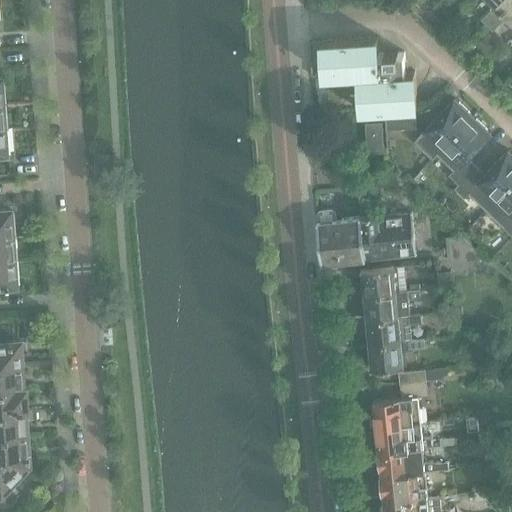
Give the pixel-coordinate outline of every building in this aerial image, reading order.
[(410,0),(403,0),(402,1),(404,2),(415,13),(420,9),(410,0)] [(492,10),(482,19),(487,25),(511,0),(491,0),(497,5),(492,10)] [(511,0),(487,25),(492,31),(502,20),(506,16),(511,21),(511,0)] [(322,40),(309,41),(314,112),(362,109),(384,108),(385,108),(417,106),(417,105),(417,104),(416,90),(416,89),(415,77),(415,71),(412,71),(406,72),(404,52),(398,52),(384,53),(378,54),(377,36),(322,40)] [(455,99),(414,141),(432,159),(473,116),(455,99)] [(416,115),(385,117),(386,130),(416,128),(416,115)] [(473,116),(432,159),(433,159),(437,155),(453,171),(449,175),(458,184),(454,188),(454,189),(477,165),(468,157),(491,133),(473,116)] [(382,122),(365,123),(367,154),(384,153),(382,122)] [(477,165),(454,189),(464,198),(468,194),(485,210),(511,182),(511,153),(508,150),(486,174),(477,165)] [(511,182),(485,210),(511,236),(511,235),(511,182)] [(318,221),(317,221),(318,233),(322,263),(340,261),(365,258),(360,217),(336,220),(335,212),(331,209),(320,210),(318,213),(318,221)] [(0,235),(14,235),(12,211),(8,211),(8,210),(0,210),(0,235)] [(410,212),(360,217),(365,258),(415,253),(412,233),(410,212)] [(0,261),(16,260),(15,241),(14,236),(14,235),(0,235),(0,261)] [(0,286),(14,285),(14,283),(18,282),(17,266),(16,261),(16,260),(0,261),(0,286)] [(394,266),(361,269),(363,295),(397,291),(407,290),(404,265),(394,266)] [(450,270),(437,272),(439,287),(451,286),(450,270)] [(397,291),(363,295),(366,319),(399,316),(410,315),(408,299),(420,298),(419,289),(410,290),(407,290),(397,291)] [(399,316),(366,319),(368,344),(402,341),(412,340),(410,324),(423,323),(422,314),(410,315),(399,316)] [(402,341),(368,344),(371,370),(404,367),(403,352),(413,351),(413,349),(425,348),(424,339),(412,340),(402,341)] [(0,365),(0,366),(23,364),(22,358),(21,342),(18,342),(18,341),(0,342),(0,365)] [(497,363),(482,365),(484,377),(493,376),(493,382),(500,390),(504,388),(503,380),(498,381),(497,363)] [(0,389),(2,389),(24,387),(24,386),(24,381),(23,364),(0,366),(0,365),(0,389)] [(438,368),(424,370),(426,381),(440,380),(438,368)] [(424,370),(399,372),(399,376),(400,385),(426,381),(424,370)] [(426,381),(400,385),(402,395),(402,397),(418,395),(428,394),(426,381)] [(0,412),(1,413),(3,410),(23,409),(26,409),(25,403),(24,387),(2,389),(0,389),(0,412)] [(374,410),(370,412),(371,426),(421,422),(418,395),(402,397),(390,398),(373,400),(374,410)] [(0,436),(2,436),(5,434),(24,432),(27,432),(27,426),(26,409),(23,409),(3,410),(1,413),(0,412),(0,436)] [(421,422),(371,426),(373,440),(378,441),(378,445),(379,451),(422,447),(433,446),(432,435),(423,436),(421,422)] [(0,458),(3,461),(7,456),(26,454),(26,449),(29,449),(27,432),(24,432),(5,434),(2,436),(0,436),(0,458)] [(453,437),(440,438),(440,446),(458,444),(457,438),(453,438),(453,437)] [(511,440),(486,443),(488,459),(511,456),(511,440)] [(378,454),(375,457),(375,463),(379,466),(380,466),(380,468),(381,468),(382,475),(381,475),(381,476),(417,473),(424,472),(426,472),(449,469),(448,462),(436,463),(432,461),(423,462),(422,447),(379,451),(379,453),(378,454)] [(0,492),(1,491),(4,493),(13,483),(16,481),(25,471),(23,469),(27,464),(26,454),(7,456),(3,461),(0,458),(0,492)] [(378,478),(375,482),(376,488),(379,491),(383,491),(383,493),(384,501),(384,502),(427,497),(429,497),(426,472),(424,472),(417,473),(381,476),(382,478),(378,478)] [(384,503),(380,507),(380,511),(428,511),(427,498),(427,497),(384,502),(384,503)]
